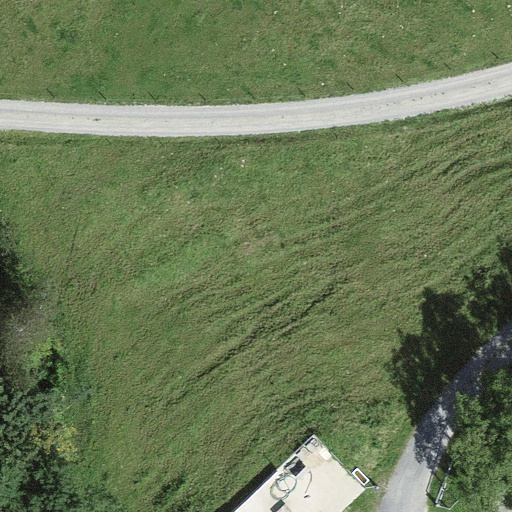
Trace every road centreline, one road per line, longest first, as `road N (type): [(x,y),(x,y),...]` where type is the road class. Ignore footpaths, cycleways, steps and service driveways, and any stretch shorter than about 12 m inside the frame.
road 1 (track): [(511,85),(399,111),(200,129),(0,117)]
road 2 (track): [(411,511),(419,478),(471,387),(511,339)]
